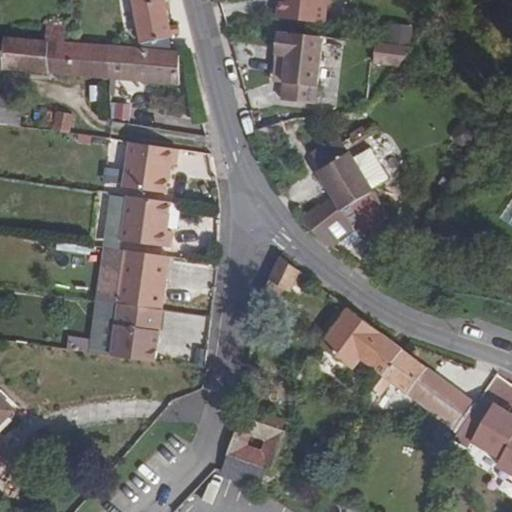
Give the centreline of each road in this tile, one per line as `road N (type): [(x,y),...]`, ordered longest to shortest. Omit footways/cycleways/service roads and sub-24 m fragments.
road 1 (residential): [(146,511),(204,447),(224,374),(245,218)]
road 2 (residential): [(511,365),(398,321),(245,218)]
road 3 (residential): [(245,218),(194,0)]
